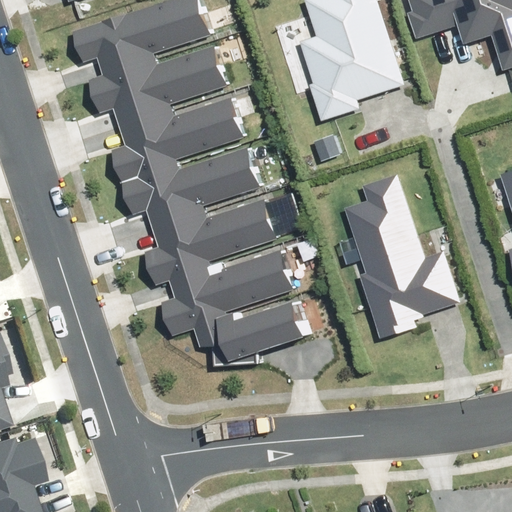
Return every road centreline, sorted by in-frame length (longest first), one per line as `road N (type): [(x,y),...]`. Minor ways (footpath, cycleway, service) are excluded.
road 1 (residential): [(0,71),(125,462)]
road 2 (residential): [(125,462),(511,405)]
